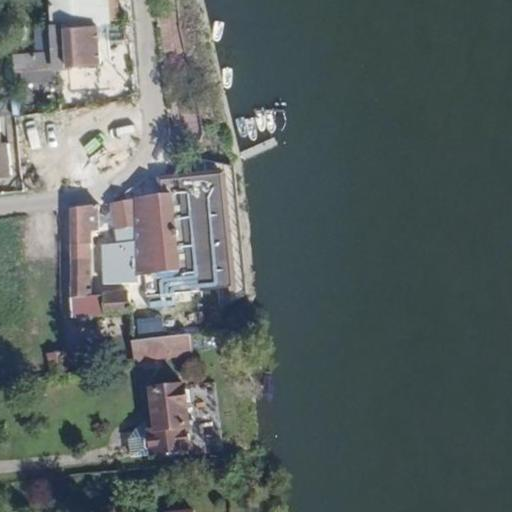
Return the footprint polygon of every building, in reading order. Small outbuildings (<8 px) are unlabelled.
[(15,56),(16,71),(110,64),(105,0),(45,0),(50,54),(15,56)] [(0,181),(15,180),(12,148),(3,149),(1,122),(0,121),(0,181)] [(144,275),(147,303),(236,295),(226,183),(156,189),(157,201),(117,204),(121,249),(110,250),(112,278),(144,275)] [(107,238),(105,207),(73,209),(80,320),(135,317),(134,295),(102,297),(99,239),(107,238)] [(133,359),(188,355),(187,338),(132,342),(133,359)] [(43,362),(43,373),(77,371),(76,351),(59,352),(60,361),(43,362)] [(186,394),(154,396),(156,440),(151,440),(146,445),(147,455),(151,458),(151,461),(185,459),(184,437),(188,437),(186,394)]
